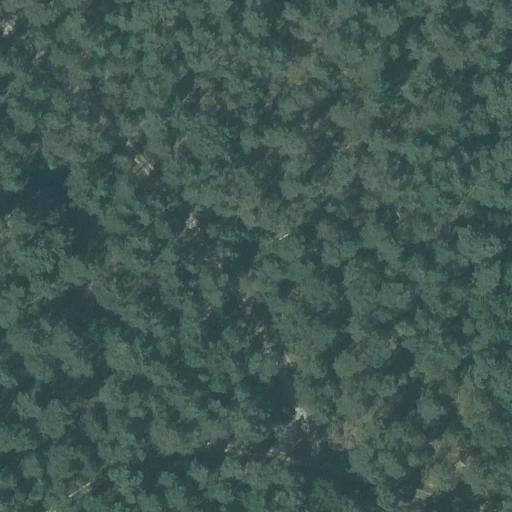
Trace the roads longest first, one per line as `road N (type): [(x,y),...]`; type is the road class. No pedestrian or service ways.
road 1 (track): [(338,511),(266,331),(81,84),(0,26)]
road 2 (track): [(44,511),(88,480),(166,452),(253,449),(509,511)]
